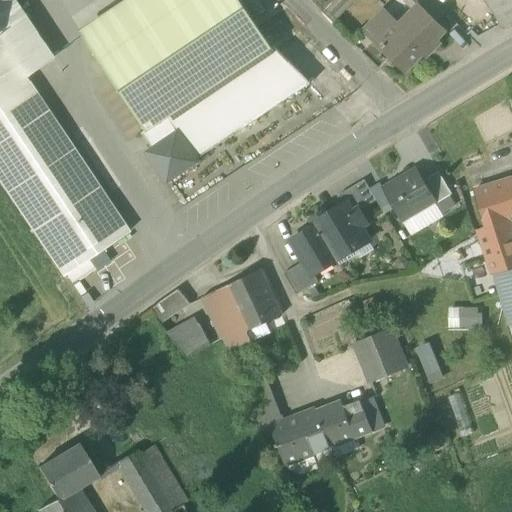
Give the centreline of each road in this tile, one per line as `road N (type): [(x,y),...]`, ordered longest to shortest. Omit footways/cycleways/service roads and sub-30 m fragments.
road 1 (secondary): [(0,395),(195,249),(511,50)]
road 2 (track): [(411,109),(297,0)]
road 3 (unknown): [(14,384),(69,511)]
